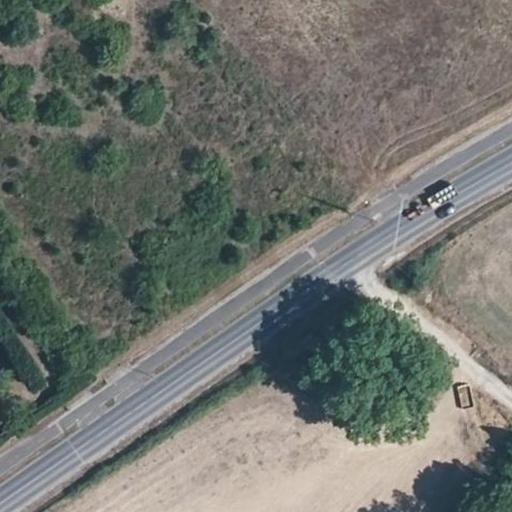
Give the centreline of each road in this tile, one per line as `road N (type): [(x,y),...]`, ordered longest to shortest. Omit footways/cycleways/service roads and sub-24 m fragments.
road 1 (unclassified): [(0,501),(334,267),(511,165)]
road 2 (unknown): [(334,267),(511,400)]
